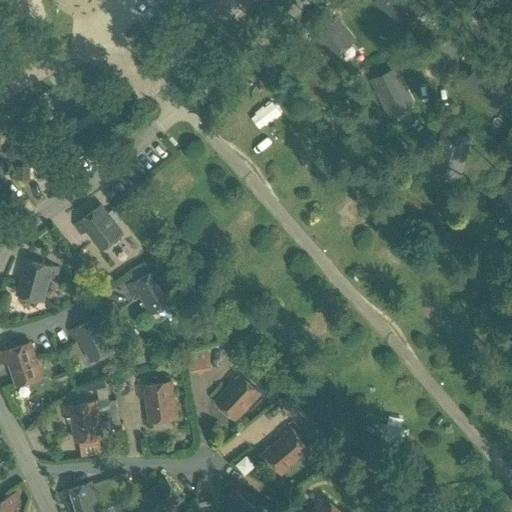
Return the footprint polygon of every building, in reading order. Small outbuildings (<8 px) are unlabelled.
[(416,0),(377,0),(376,2),(407,28),(424,6),(416,0)] [(329,10),(308,28),(334,58),(355,40),(329,10)] [(511,82),(483,60),(466,81),(498,106),(511,87),(511,82)] [(397,66),(369,79),(388,118),(415,105),(397,66)] [(86,78),(73,86),(93,117),(106,109),(86,78)] [(260,82),(250,127),(265,131),(276,86),(260,82)] [(39,121),(25,132),(50,164),(63,153),(39,121)] [(308,130),(290,172),(306,179),(325,137),(308,130)] [(441,130),(431,170),(461,178),(471,137),(441,130)] [(28,145),(14,150),(19,162),(33,157),(28,145)] [(175,147),(160,153),(165,165),(180,159),(175,147)] [(210,161),(169,188),(178,202),(220,176),(210,161)] [(30,167),(17,166),(16,179),(29,179),(30,167)] [(511,178),(495,209),(511,218),(511,178)] [(333,220),(349,227),(362,194),(347,188),(333,220)] [(221,221),(232,240),(263,221),(251,202),(221,221)] [(102,205),(75,225),(82,234),(87,230),(102,249),(123,234),(102,205)] [(379,269),(397,273),(406,229),(388,226),(379,269)] [(291,248),(252,272),(261,287),(300,263),(291,248)] [(27,259),(18,294),(43,301),(50,277),(57,279),(60,268),(27,259)] [(158,269),(128,285),(134,295),(140,292),(152,313),(175,301),(158,269)] [(82,277),(73,283),(83,298),(92,291),(82,277)] [(435,328),(447,283),(431,279),(419,324),(435,328)] [(291,319),(300,333),(338,307),(328,293),(291,319)] [(100,316),(70,331),(75,341),(81,338),(92,360),(116,348),(100,316)] [(31,342),(0,352),(0,354),(3,363),(10,361),(18,385),(43,376),(31,342)] [(335,368),(343,382),(383,360),(375,346),(335,368)] [(142,348),(131,351),(134,363),(146,360),(142,348)] [(466,363),(477,370),(485,359),(474,351),(466,363)] [(219,352),(197,357),(202,375),(224,369),(219,352)] [(167,360),(171,373),(181,370),(177,357),(167,360)] [(234,383),(217,401),(236,419),(239,417),(240,418),(246,411),(245,410),(261,393),(237,370),(229,378),(234,383)] [(172,381),(139,386),(140,397),(147,396),(151,421),(177,417),(172,381)] [(397,403),(405,423),(432,412),(423,392),(397,403)] [(115,397),(64,406),(66,418),(73,417),(77,441),(103,436),(101,428),(120,425),(115,397)] [(284,437),(265,453),(282,473),(310,450),(288,424),(279,432),(284,437)] [(466,442),(435,454),(441,470),(472,458),(466,442)] [(158,486),(139,502),(147,511),(168,511),(183,499),(162,473),(153,481),(158,486)] [(101,511),(91,482),(59,493),(63,504),(70,501),(73,511),(101,511)] [(231,502),(222,511),(256,511),(259,510),(232,489),(225,498),(231,502)] [(319,506),(313,511),(342,511),(321,493),(313,501),(319,506)] [(16,494),(0,502),(0,511),(18,511),(16,507),(22,504),(16,494)]
